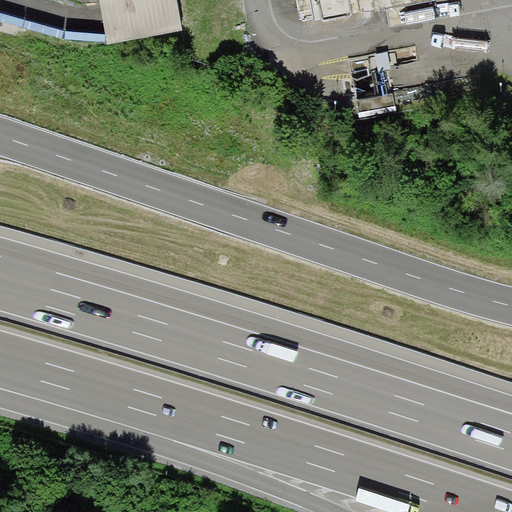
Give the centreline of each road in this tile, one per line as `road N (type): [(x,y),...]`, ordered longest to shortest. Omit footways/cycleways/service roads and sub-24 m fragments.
road 1 (primary): [(0,131),(511,302)]
road 2 (motorway): [(0,358),(491,511)]
road 3 (motorway): [(511,442),(38,291)]
road 4 (motorway): [(511,404),(161,294),(38,291)]
road 5 (motorway): [(0,378),(336,511)]
